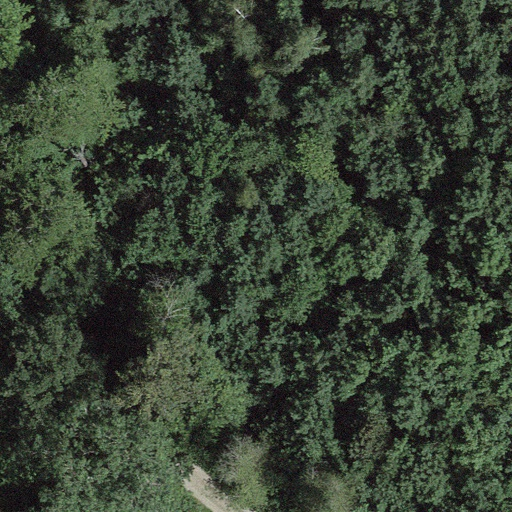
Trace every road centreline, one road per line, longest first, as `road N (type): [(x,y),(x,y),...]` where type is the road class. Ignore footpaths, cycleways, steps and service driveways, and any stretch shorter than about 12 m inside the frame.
road 1 (track): [(0,245),(78,340),(143,511)]
road 2 (track): [(273,511),(78,340)]
